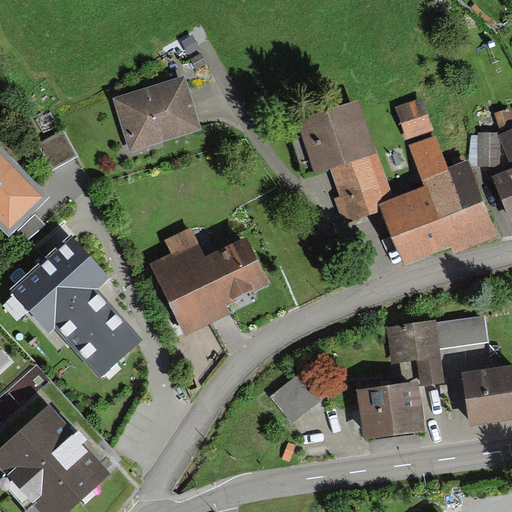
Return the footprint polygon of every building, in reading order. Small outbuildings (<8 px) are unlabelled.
[(185,77),(114,99),(130,151),(201,130),(185,77)] [(298,122),(318,175),(330,170),(339,195),(333,198),(343,225),(382,211),(380,206),(396,199),(358,99),(298,122)] [(421,99),(397,108),(408,139),(432,130),(421,99)] [(511,117),(509,109),(495,114),(502,134),(511,130),(511,117)] [(511,167),(492,175),(511,221),(511,220),(511,130),(502,134),(499,135),(511,167)] [(52,172),(80,162),(68,133),(41,143),(52,172)] [(478,133),(478,165),(499,165),(499,133),(478,133)] [(396,199),(380,206),(382,211),(405,266),(454,246),(457,253),(500,236),(469,160),(448,169),(435,135),(409,146),(425,187),(396,199)] [(0,222),(7,229),(41,196),(0,155),(0,222)] [(166,241),(173,254),(151,264),(186,334),(231,312),(227,305),(235,302),(234,299),(252,290),(253,292),(270,284),(247,237),(206,258),(192,228),(166,241)] [(106,279),(68,239),(11,292),(49,332),(53,328),(101,378),(142,340),(94,290),(106,279)] [(435,320),(387,327),(392,362),(417,359),(420,386),(444,383),(439,348),(487,342),(483,317),(435,324),(435,320)] [(511,364),(464,372),(472,426),(511,420),(511,364)] [(305,372),(272,398),(291,422),(325,397),(305,372)] [(420,382),(357,389),(363,438),(426,431),(420,382)] [(48,413),(0,456),(0,477),(31,511),(60,511),(103,473),(48,413)]
